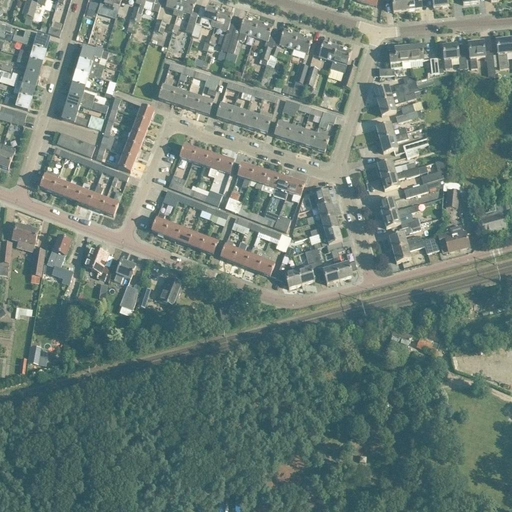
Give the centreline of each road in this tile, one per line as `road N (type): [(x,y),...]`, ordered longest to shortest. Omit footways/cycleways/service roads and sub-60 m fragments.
road 1 (residential): [(124,243),(175,129),(338,175)]
road 2 (tertiary): [(124,243),(280,302),(372,285)]
road 3 (residential): [(19,202),(79,0)]
road 4 (residential): [(338,175),(376,34)]
road 5 (tertiary): [(372,285),(511,249)]
road 6 (residential): [(376,34),(511,18)]
road 7 (residential): [(247,0),(376,34)]
